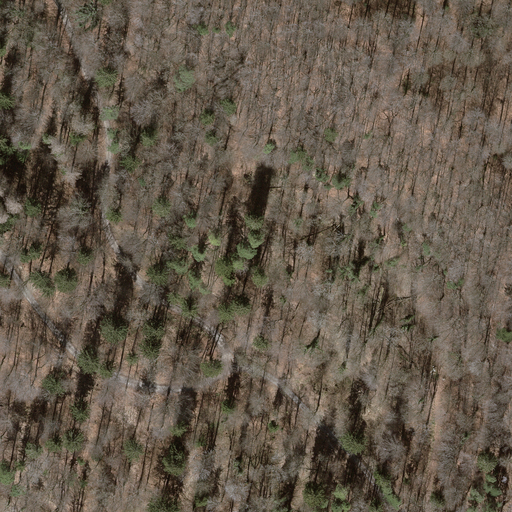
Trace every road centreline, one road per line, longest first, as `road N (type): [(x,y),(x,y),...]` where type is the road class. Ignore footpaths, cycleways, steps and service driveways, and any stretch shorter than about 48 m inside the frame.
road 1 (track): [(0,254),(75,355),(126,388),(207,388),(228,368),(209,326),(140,284),(108,231),(106,119),(59,0)]
road 2 (track): [(389,511),(377,481),(262,371),(228,368)]
